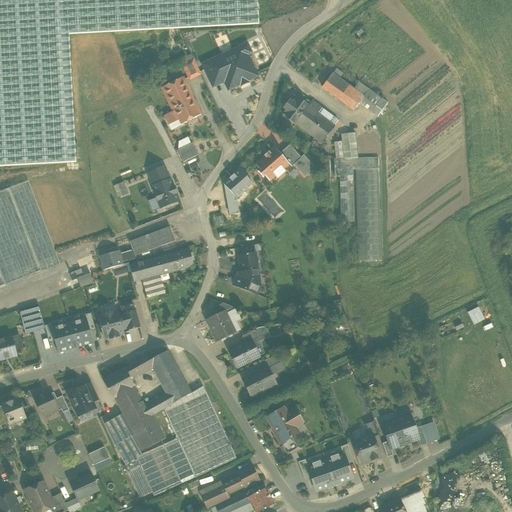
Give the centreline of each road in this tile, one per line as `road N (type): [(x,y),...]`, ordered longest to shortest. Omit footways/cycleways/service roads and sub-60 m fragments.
road 1 (residential): [(511,416),(373,492),(311,510)]
road 2 (unclassified): [(0,292),(201,205)]
road 3 (residential): [(311,510),(284,490),(205,362),(180,342)]
road 4 (residential): [(180,342),(0,383)]
road 5 (residential): [(201,205),(205,181),(262,123),(269,77)]
road 6 (residential): [(180,342),(212,270),(201,205)]
